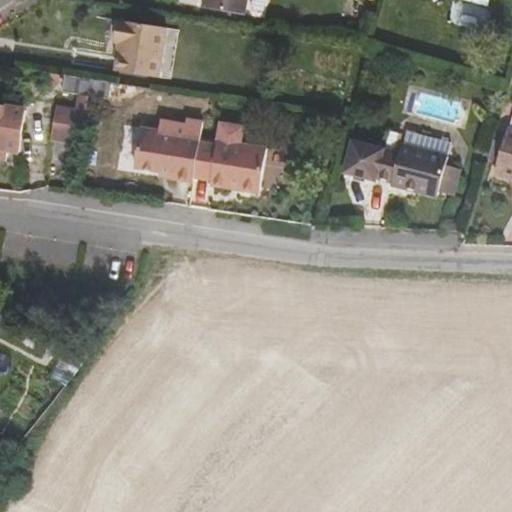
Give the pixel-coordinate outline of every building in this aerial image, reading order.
[(237,0),(198,0),(193,29),(231,38),(237,0)] [(150,49),(103,40),(99,64),(104,64),(101,91),(143,96),(150,49)] [(50,95),(48,107),(71,112),(74,99),(50,95)] [(74,99),(71,112),(85,115),(87,102),(74,99)] [(0,170),(8,170),(12,130),(0,127),(0,170)] [(502,146),(504,152),(511,154),(511,133),(504,137),(502,146)] [(180,201),(188,161),(130,151),(125,191),(166,199),(165,205),(179,207),(180,201)] [(511,201),(511,154),(504,152),(500,151),(487,195),(511,201)] [(430,213),(431,208),(436,183),(439,171),(393,158),(390,167),(347,155),(340,186),(382,196),(381,202),(430,213)] [(261,175),(188,161),(180,201),(202,205),(201,211),(217,216),(218,210),(232,213),(232,218),(253,223),(261,175)] [(436,183),(431,208),(447,211),(454,188),(436,183)]
